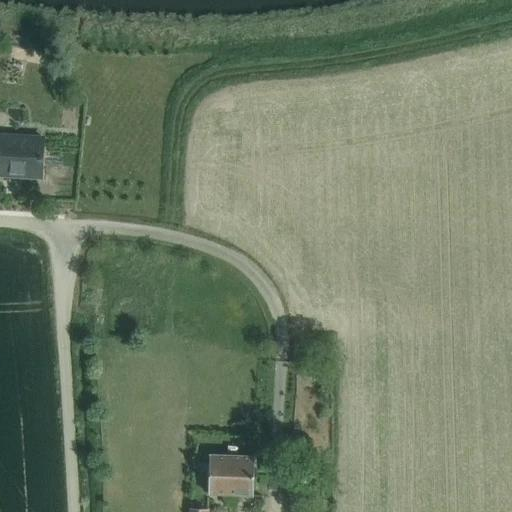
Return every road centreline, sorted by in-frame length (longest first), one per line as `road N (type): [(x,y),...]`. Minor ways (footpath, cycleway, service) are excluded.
road 1 (unclassified): [(72,511),(56,221)]
road 2 (unclassified): [(277,304),(242,268),(181,236),(56,221)]
road 3 (unknown): [(277,304),(284,430)]
